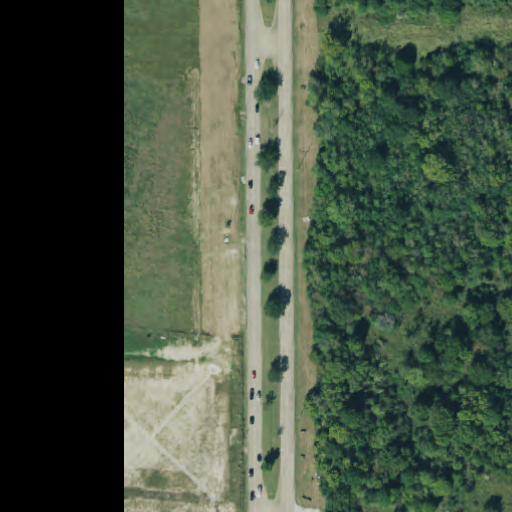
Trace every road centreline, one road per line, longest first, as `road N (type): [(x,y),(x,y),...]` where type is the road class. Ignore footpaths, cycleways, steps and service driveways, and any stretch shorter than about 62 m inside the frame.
road 1 (secondary): [(286,511),(279,0)]
road 2 (secondary): [(246,0),(251,511)]
